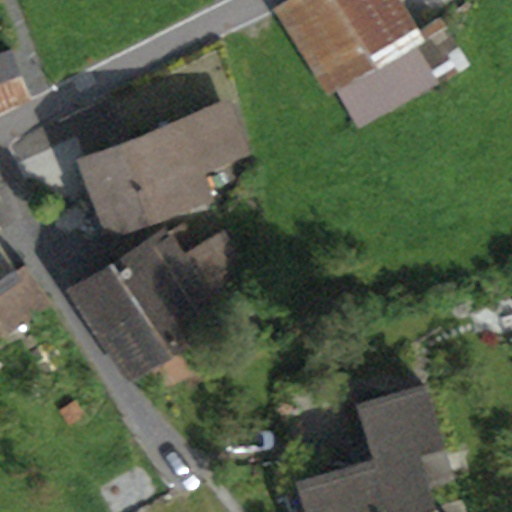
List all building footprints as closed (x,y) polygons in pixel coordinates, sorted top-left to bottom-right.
[(338,82),(412,42),(385,0),(302,0),(291,7),(338,82)] [(423,15),(446,59),(472,45),(449,2),(423,15)] [(338,82),(363,120),(437,81),(412,42),(338,82)] [(0,107),(30,95),(12,50),(0,54),(0,107)] [(199,167),(241,152),(225,107),(183,122),(199,167)] [(158,213),(210,191),(199,167),(183,122),(131,140),(158,213)] [(92,216),(99,235),(158,213),(131,140),(85,157),(105,211),(92,216)] [(150,242),(79,289),(104,328),(192,272),(185,262),(200,253),(179,222),(166,231),(161,224),(145,234),(150,242)] [(245,275),(223,239),(200,253),(185,262),(192,272),(210,296),(245,275)] [(23,261),(14,267),(0,245),(0,333),(50,301),(23,261)] [(130,368),(217,312),(210,296),(192,272),(104,328),(130,368)] [(183,345),(151,363),(164,386),(196,368),(183,345)] [(416,452),(424,480),(451,472),(425,385),(364,404),(377,446),(382,462),(416,452)] [(335,475),(382,462),(377,446),(330,459),(335,475)] [(311,482),(320,511),(416,511),(432,508),(424,480),(416,452),(382,462),(335,475),(311,482)]
